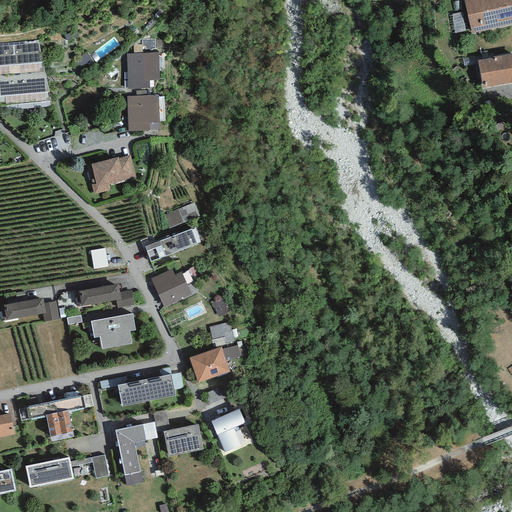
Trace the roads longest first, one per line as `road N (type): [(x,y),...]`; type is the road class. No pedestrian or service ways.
road 1 (residential): [(175,357),(112,231),(0,129)]
road 2 (track): [(511,432),(327,511)]
road 3 (residential): [(0,393),(175,357)]
